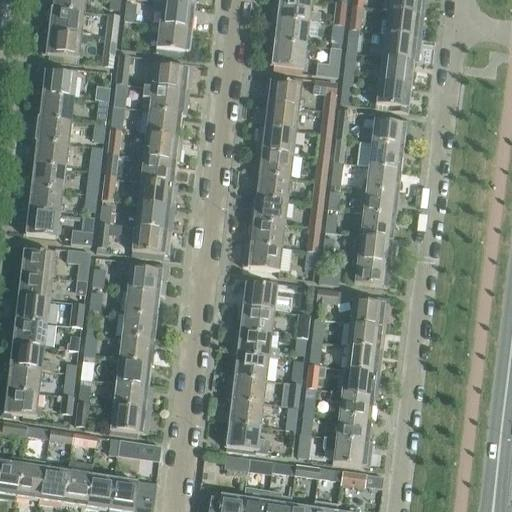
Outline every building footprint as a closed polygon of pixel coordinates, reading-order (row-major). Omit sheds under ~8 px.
[(84,14),(85,0),(51,0),(51,10),(84,14)] [(120,0),(109,0),(108,6),(108,13),(119,14),(120,0)] [(160,0),(160,4),(193,8),(194,0),(160,0)] [(277,0),(275,21),(308,25),(318,27),(320,15),(309,14),(311,2),(293,0),(277,0)] [(361,11),(362,0),(351,0),(350,9),(361,11)] [(381,14),(385,15),(419,19),(419,17),(423,18),(425,3),(421,3),(421,0),(382,0),(383,1),(381,14)] [(159,15),(157,28),(191,32),(193,8),(160,4),(151,4),(150,14),(159,15)] [(335,5),(332,28),(343,30),(346,6),(335,5)] [(124,6),(122,23),(133,25),(135,7),(124,6)] [(48,33),(81,37),(87,38),(88,29),(82,28),(84,14),(51,10),(48,33)] [(359,34),(361,16),(350,14),(347,33),(359,34)] [(385,15),(382,38),(416,42),(416,40),(420,40),(422,27),(418,27),(419,19),(385,15)] [(107,17),(104,40),(115,41),(118,18),(107,17)] [(305,48),(308,25),(275,21),(272,44),(305,48)] [(157,28),(148,27),(147,35),(156,36),(154,57),(187,61),(191,32),(157,28)] [(332,28),(330,45),(340,47),(341,47),(343,30),(332,28)] [(47,63),(77,66),(81,37),(48,33),(45,33),(42,57),(48,58),(47,63)] [(355,58),(358,39),(347,38),(345,57),(355,58)] [(382,38),(380,61),(413,65),(413,63),(417,64),(418,50),(415,50),(416,42),(382,38)] [(113,59),(115,41),(104,40),(102,58),(113,59)] [(272,68),(272,73),(301,77),(302,72),(303,72),(305,48),(272,44),(270,68),(272,68)] [(340,52),(329,51),(327,67),(316,66),(314,79),(336,81),(340,52)] [(115,86),(126,87),(127,71),(129,72),(131,59),(119,57),(115,86)] [(345,57),(342,80),(353,81),(355,58),(345,57)] [(380,61),(377,84),(410,88),(410,87),(411,87),(411,86),(410,86),(413,65),(380,61)] [(153,62),(150,90),(184,95),(188,95),(189,82),(190,71),(187,71),(187,66),(153,62)] [(98,89),(97,104),(108,105),(111,76),(87,73),(85,88),(98,89)] [(43,74),(40,97),(73,101),(76,77),(43,74)] [(267,83),(264,107),(297,112),(303,112),(304,103),(302,101),(299,101),(301,82),(283,80),(282,85),(267,83)] [(349,108),(353,81),(342,80),(339,107),(349,108)] [(335,100),(334,100),(336,86),(313,84),(311,97),(323,99),(321,114),(333,116),(335,100)] [(390,109),(390,114),(408,116),(408,110),(407,110),(410,88),(377,84),(374,107),(390,109)] [(112,109),(123,110),(126,87),(115,86),(112,109)] [(150,90),(147,114),(181,118),(184,95),(150,90)] [(40,97),(38,121),(70,125),(73,101),(40,97)] [(108,105),(97,104),(95,121),(106,123),(108,105)] [(261,129),(261,131),(295,135),(297,112),(264,107),(261,129)] [(109,132),(120,134),(122,117),(121,117),(122,112),(123,112),(123,110),(112,109),(109,132)] [(338,113),(335,142),(345,143),(349,114),(338,113)] [(147,114),(144,137),(178,141),(181,118),(147,114)] [(321,114),(319,138),(330,139),(333,116),(321,114)] [(68,148),(70,125),(38,121),(35,144),(68,148)] [(362,131),(360,145),(402,150),(406,150),(408,137),(404,136),(405,127),(372,123),(372,124),(368,124),(367,132),(362,131)] [(94,127),(92,144),(103,145),(105,128),(94,127)] [(258,129),(257,142),(260,143),(258,154),(292,158),(297,159),(298,150),(297,149),(293,148),(295,135),(261,131),(261,129),(258,129)] [(107,156),(117,157),(120,134),(109,132),(107,156)] [(144,137),(142,160),(175,164),(178,164),(180,151),(177,150),(178,141),(144,137)] [(319,138),(316,161),(327,163),(330,139),(319,138)] [(342,167),(345,143),(335,142),(332,166),(342,167)] [(35,144),(32,167),(65,171),(68,148),(35,144)] [(358,155),(357,167),(367,168),(399,172),(402,150),(360,145),(359,145),(358,155)] [(102,152),(91,151),(89,168),(100,170),(102,152)] [(258,154),(255,177),(289,181),(292,158),(258,154)] [(104,179),(114,180),(117,157),(107,156),(104,179)] [(142,160),(139,183),(172,187),(175,164),(142,160)] [(313,184),(324,186),(327,163),(316,161),(313,184)] [(62,194),(65,171),(32,167),(29,190),(62,194)] [(367,168),(364,194),(396,198),(399,172),(367,168)] [(331,171),(329,189),(339,191),(342,172),(331,171)] [(89,173),(86,197),(96,198),(99,174),(89,173)] [(255,177),(253,201),(286,205),(289,181),(255,177)] [(101,202),(112,204),(114,180),(104,179),(101,202)] [(132,183),(129,206),(136,207),(157,209),(170,211),(169,211),(174,212),(175,198),(171,198),(172,187),(139,183),(132,183)] [(313,184),(310,207),(322,209),(324,186),(313,184)] [(29,190),(26,213),(59,217),(62,194),(29,190)] [(355,193),(352,215),(361,216),(394,220),(397,221),(399,198),(396,198),(364,194),(355,193)] [(328,194),(326,212),(337,213),(339,196),(328,194)] [(96,198),(86,197),(84,214),(94,216),(96,198)] [(253,201),(250,224),(283,228),(286,205),(253,201)] [(136,207),(133,230),(170,234),(172,220),(168,220),(169,211),(170,211),(157,209),(136,207)] [(307,231),(319,232),(322,209),(310,207),(307,231)] [(100,208),(98,226),(109,227),(111,209),(100,208)] [(56,241),(59,217),(26,213),(24,237),(56,241)] [(394,220),(361,216),(358,239),(391,243),(394,220)] [(325,218),(323,235),(334,236),(336,219),(325,218)] [(69,247),(90,250),(94,221),(83,219),(81,237),(71,236),(69,247)] [(247,246),(247,247),(281,251),(283,228),(250,224),(247,246)] [(109,227),(98,226),(95,250),(106,252),(109,227)] [(133,230),(130,253),(162,257),(167,258),(169,242),(166,242),(167,235),(170,236),(170,234),(133,230)] [(307,231),(305,254),(316,255),(319,232),(307,231)] [(358,239),(355,263),(388,266),(391,267),(393,253),(390,253),(391,243),(358,239)] [(323,241),(320,258),(331,260),(333,242),(323,241)] [(244,246),(242,261),(245,261),(244,270),(278,274),(281,251),(247,247),(247,246),(244,246)] [(51,281),(54,257),(21,253),(18,276),(18,277),(51,281)] [(77,267),(75,284),(86,285),(89,256),(67,253),(65,266),(77,267)] [(316,255),(305,254),(304,255),(305,255),(303,271),(314,273),(316,256),(316,255)] [(338,289),(340,276),(329,275),(331,264),(320,263),(317,287),(338,289)] [(355,263),(352,286),(385,291),(388,266),(355,263)] [(128,269),(125,294),(159,298),(163,298),(167,269),(155,268),(154,273),(128,269)] [(101,291),(103,273),(92,272),(90,290),(101,291)] [(51,281),(18,277),(18,276),(15,276),(13,289),(16,290),(15,300),(49,304),(51,281)] [(75,284),(74,297),(84,299),(86,285),(75,284)] [(273,314),(276,290),(243,286),(241,309),(240,309),(240,310),(273,314)] [(335,307),(337,295),(317,293),(313,322),(324,323),(326,306),(335,307)] [(123,317),(156,321),(159,298),(125,294),(123,317)] [(98,315),(101,296),(90,295),(87,313),(98,315)] [(353,296),(352,302),(383,306),(387,307),(388,301),(353,296)] [(12,323),(46,327),(49,304),(15,300),(12,323)] [(351,302),(348,326),(384,331),(387,307),(383,306),(352,302),(351,302)] [(81,326),(83,308),(72,306),(70,324),(81,326)] [(240,310),(237,332),(237,334),(270,338),(273,314),(240,310)] [(123,317),(120,340),(153,344),(156,321),(123,317)] [(295,341),(306,342),(308,319),(297,317),(295,341)] [(87,318),(85,336),(96,337),(98,320),(87,318)] [(46,327),(12,323),(9,346),(43,350),(46,327)] [(381,354),(384,331),(348,326),(345,349),(378,353),(381,354)] [(321,347),(323,329),(312,328),(310,345),(321,347)] [(78,349),(81,331),(70,330),(67,347),(78,349)] [(269,350),(270,338),(237,334),(237,332),(234,332),(232,345),(235,346),(234,357),(268,361),(274,362),(276,351),(269,350)] [(96,337),(85,336),(82,359),(93,361),(96,337)] [(117,363),(151,367),(153,344),(120,340),(117,363)] [(295,341),(292,364),(303,365),(306,342),(295,341)] [(43,350),(9,346),(7,369),(40,373),(50,375),(51,365),(41,364),(43,350)] [(377,362),(378,353),(345,349),(342,372),(375,376),(378,377),(380,362),(377,362)] [(307,368),(318,370),(320,352),(309,351),(307,368)] [(234,357),(231,380),(265,384),(268,361),(234,357)] [(148,390),(151,367),(117,363),(114,386),(148,390)] [(303,365),(292,364),(290,381),(301,382),(303,365)] [(90,384),(92,366),(81,365),(79,383),(90,384)] [(63,376),(75,378),(76,368),(65,367),(63,376)] [(307,368),(305,391),(315,393),(318,370),(307,368)] [(7,369),(4,393),(37,397),(40,373),(7,369)] [(372,400),(375,376),(342,372),(339,396),(372,400)] [(63,376),(61,399),(72,401),(75,378),(63,376)] [(262,407),(265,384),(231,380),(228,403),(262,407)] [(114,386),(111,409),(145,413),(145,414),(149,414),(151,399),(147,398),(148,390),(114,386)] [(298,406),(300,388),(289,387),(287,405),(298,406)] [(79,388),(77,405),(87,406),(89,390),(79,388)] [(315,393),(305,391),(302,415),(312,416),(315,393)] [(37,397),(4,393),(1,416),(17,418),(17,423),(30,424),(31,420),(35,420),(37,397)] [(372,400),(339,396),(329,394),(328,404),(338,405),(336,419),(369,423),(372,400)] [(70,417),(72,401),(61,399),(59,416),(70,417)] [(228,403),(226,427),(259,431),(262,407),(228,403)] [(87,406),(77,405),(74,430),(84,431),(87,406)] [(144,422),(145,414),(145,413),(111,409),(108,436),(146,441),(148,422),(144,422)] [(295,429),(297,412),(286,410),(284,428),(295,429)] [(366,446),(369,423),(336,419),(334,442),(366,446)] [(301,421),(299,438),(310,439),(312,422),(301,421)] [(0,435),(25,440),(26,429),(0,425),(0,435)] [(226,427),(223,449),(227,450),(226,453),(254,457),(255,456),(267,457),(268,443),(258,442),(259,431),(226,427)] [(26,429),(25,440),(47,443),(49,433),(26,429)] [(49,433),(47,443),(66,445),(67,436),(49,433)] [(72,436),(70,447),(82,449),(83,438),(72,436)] [(116,458),(116,454),(118,443),(110,442),(108,456),(116,458)] [(374,447),(366,446),(334,442),(331,466),(364,470),(371,471),(374,447)] [(116,454),(116,458),(135,460),(137,446),(118,443),(116,454)] [(0,500),(15,503),(15,500),(20,467),(21,462),(10,460),(10,466),(0,464),(0,500)] [(20,467),(15,500),(38,503),(43,471),(44,465),(21,462),(20,467)] [(38,503),(38,507),(52,509),(53,505),(61,507),(66,474),(67,469),(44,465),(43,471),(38,503)] [(271,476),(294,479),(295,469),(272,465),(271,476)] [(318,472),(295,469),(294,479),(316,482),(318,472)] [(339,487),(341,475),(318,472),(316,482),(334,484),(339,484),(339,487)] [(66,474),(61,507),(84,510),(89,478),(66,474)] [(341,475),(339,487),(363,490),(365,478),(341,475)] [(96,511),(107,511),(112,481),(89,478),(84,510),(96,511)] [(151,511),(156,487),(136,485),(112,481),(107,511),(151,511)] [(241,511),(243,501),(219,497),(209,495),(209,498),(198,496),(195,511),(241,511)] [(266,504),(265,511),(288,511),(290,508),(291,501),(279,499),(278,506),(266,504)] [(243,501),(241,511),(265,511),(266,504),(243,501)]
